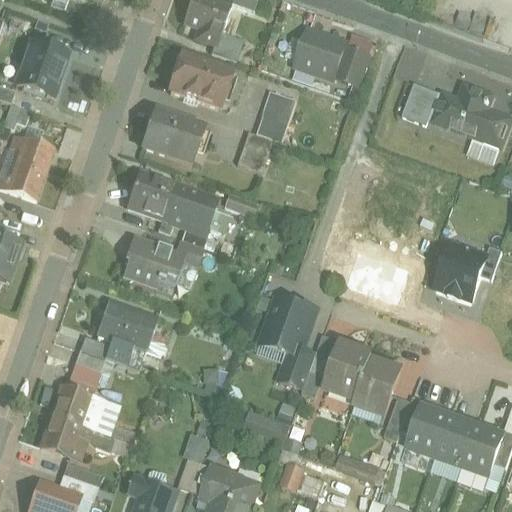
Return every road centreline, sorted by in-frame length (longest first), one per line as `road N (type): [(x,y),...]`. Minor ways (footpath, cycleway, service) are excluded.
road 1 (residential): [(0,442),(152,0)]
road 2 (residential): [(325,0),(511,69)]
road 3 (residential): [(511,374),(353,319)]
